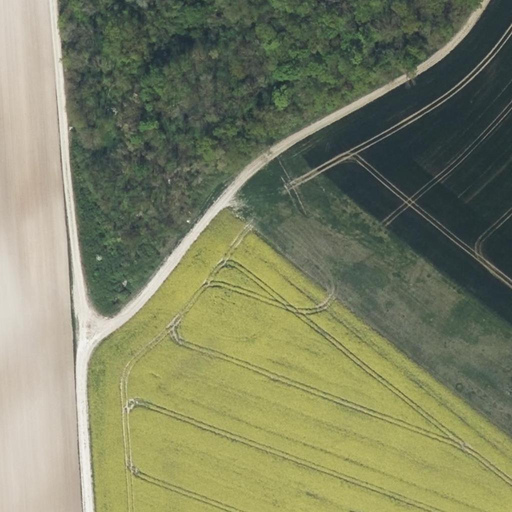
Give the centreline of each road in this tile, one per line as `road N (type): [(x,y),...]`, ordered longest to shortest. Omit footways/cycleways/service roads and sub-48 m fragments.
road 1 (track): [(91,511),(81,346),(133,299),(219,183),(266,146),(419,61),(475,0)]
road 2 (track): [(81,346),(56,0)]
